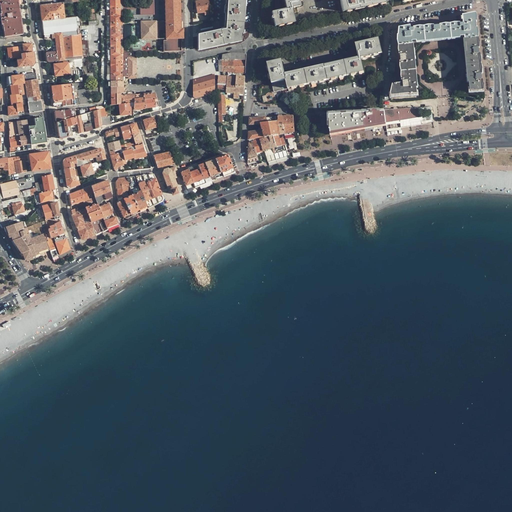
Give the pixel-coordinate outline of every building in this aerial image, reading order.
[(0,0),(0,1),(3,1),(3,3),(1,3),(1,4),(0,4),(2,15),(1,15),(2,25),(3,25),(5,37),(22,34),(17,0),(0,0)] [(140,1),(140,6),(140,9),(141,15),(154,14),(154,0),(140,1)] [(181,38),(183,38),(182,30),(182,29),(180,29),(179,0),(165,0),(166,21),(166,29),(166,40),(163,40),(164,52),(181,51),(181,38)] [(197,13),(204,12),(210,12),(208,0),(204,0),(195,1),(197,13)] [(225,0),(225,14),(226,14),(225,29),(220,30),(220,31),(199,36),(199,47),(202,49),(237,41),(241,36),(243,0),(225,0)] [(283,0),(285,8),(271,12),(274,27),(299,21),(297,12),(292,13),(291,8),(300,6),(298,0),(339,0),(340,2),(336,3),(338,12),(384,2),(384,0),(283,0)] [(61,3),(59,3),(57,4),(57,6),(52,6),(52,4),(50,4),(40,5),(42,20),(49,20),(63,18),(64,18),(63,3),(61,3)] [(88,17),(79,18),(79,22),(96,21),(96,14),(94,14),(94,9),(89,9),(90,14),(88,14),(88,17)] [(410,25),(398,28),(398,36),(403,83),(392,84),(391,93),(391,96),(417,93),(417,88),(418,88),(414,44),(412,44),(412,42),(416,41),(416,42),(461,38),(461,37),(464,37),(465,39),(463,39),(468,83),(469,83),(470,91),(483,89),(475,13),(462,15),(463,23),(411,28),(410,25)] [(46,53),(47,62),(82,59),(81,57),(79,22),(79,18),(79,16),(64,18),(63,18),(49,20),(42,20),(44,40),(52,39),(52,41),(56,40),(57,51),(46,53)] [(96,30),(96,21),(79,22),(81,57),(88,57),(87,34),(95,34),(96,30)] [(159,30),(166,29),(166,21),(141,22),(141,40),(156,40),(156,39),(159,39),(159,30)] [(282,60),(267,63),(274,92),(364,71),(361,58),(382,53),(378,38),(355,44),(358,58),(285,74),(282,60)] [(30,53),(33,52),(32,43),(23,45),(24,53),(30,53)] [(21,57),(21,54),(20,50),(18,50),(17,47),(7,48),(7,49),(6,49),(7,52),(8,52),(9,59),(17,58),(17,60),(22,60),(21,57)] [(24,53),(21,54),(21,57),(22,60),(17,60),(18,67),(32,66),(34,63),(33,52),(30,53),(24,53)] [(246,67),(246,54),(231,53),(222,55),(222,59),(222,65),(246,67)] [(136,57),(133,57),(123,58),(123,61),(123,68),(123,74),(123,77),(128,77),(128,79),(136,78),(136,57)] [(219,71),(245,73),(246,67),(222,65),(222,59),(220,59),(220,60),(218,60),(219,71)] [(54,65),(55,76),(70,74),(68,61),(61,62),(61,64),(54,65)] [(25,81),(27,98),(33,97),(34,101),(40,100),(36,73),(24,75),(24,81),(25,81)] [(215,74),(193,81),(193,88),(193,96),(194,97),(196,98),(197,98),(211,94),(215,93),(215,74)] [(23,75),(7,77),(7,86),(11,86),(12,95),(10,95),(12,107),(8,107),(8,116),(18,115),(17,112),(24,111),(21,95),(24,95),(23,84),(24,83),(23,75)] [(218,89),(226,90),(227,85),(235,86),(236,77),(218,76),(218,80),(218,89)] [(244,94),(245,76),(236,76),(236,77),(235,86),(227,85),(226,90),(226,93),(234,94),(234,98),(238,99),(239,94),(244,94)] [(76,86),(84,85),(83,83),(52,86),(54,105),(57,107),(85,104),(84,90),(77,92),(76,86)] [(113,94),(111,94),(111,105),(119,104),(121,104),(121,98),(121,95),(121,94),(113,94)] [(135,94),(123,95),(121,95),(121,98),(121,104),(134,103),(134,98),(134,97),(135,94)] [(136,98),(134,98),(134,103),(134,105),(134,110),(146,108),(145,99),(144,94),(140,94),(140,99),(136,99),(136,98)] [(155,107),(154,99),(154,98),(145,99),(146,108),(155,107)] [(34,101),(28,102),(28,104),(29,113),(43,111),(41,100),(40,100),(34,101)] [(134,105),(134,103),(121,104),(119,104),(120,115),(132,114),(131,107),(129,107),(129,105),(134,105)] [(104,113),(103,106),(100,106),(96,107),(97,110),(100,109),(101,117),(106,117),(106,114),(104,114),(104,113)] [(79,111),(80,115),(86,113),(88,113),(92,112),(94,111),(95,111),(94,107),(79,111)] [(419,117),(419,108),(398,109),(384,110),(386,123),(419,117)] [(73,109),(55,111),(56,114),(57,122),(65,120),(66,120),(74,117),(73,109)] [(95,123),(96,129),(102,127),(102,126),(101,117),(100,109),(97,110),(95,111),(94,111),(95,123)] [(384,110),(329,114),(329,129),(330,130),(330,133),(386,123),(384,110)] [(111,124),(115,123),(114,116),(113,116),(113,112),(104,113),(104,114),(106,114),(106,117),(110,117),(111,124)] [(89,120),(88,113),(86,113),(80,115),(76,116),(77,124),(78,130),(79,134),(83,132),(81,121),(81,119),(82,119),(83,121),(89,120)] [(77,124),(76,116),(74,117),(66,120),(69,137),(69,136),(73,135),(72,132),(71,126),(77,124)] [(282,117),(283,121),(283,123),(287,122),(289,133),(295,132),(293,116),(282,117)] [(46,138),(43,117),(37,118),(27,120),(30,135),(30,141),(31,145),(42,143),(46,138)] [(110,117),(106,117),(101,117),(102,126),(106,126),(111,125),(111,124),(110,117)] [(157,127),(154,117),(147,119),(143,120),(146,130),(157,127)] [(259,131),(249,133),(249,140),(265,137),(273,136),(278,135),(276,122),(266,123),(266,121),(265,118),(250,119),(250,124),(257,124),(260,124),(262,131),(259,131)] [(9,138),(30,135),(27,120),(24,120),(9,122),(9,138)] [(62,139),(69,137),(66,120),(65,120),(57,122),(58,131),(59,137),(60,138),(62,139)] [(284,134),(283,123),(283,121),(278,121),(276,122),(278,135),(279,135),(280,135),(282,134),(284,134)] [(84,124),(86,132),(93,130),(91,123),(90,123),(84,124)] [(133,135),(139,133),(136,125),(136,123),(129,125),(132,135),(133,135)] [(131,135),(132,138),(133,137),(133,135),(132,135),(129,125),(127,126),(120,128),(122,135),(123,140),(128,138),(128,135),(131,135)] [(122,135),(120,128),(115,129),(107,132),(106,132),(106,134),(106,137),(115,134),(116,137),(122,135)] [(143,142),(139,133),(133,135),(133,137),(135,144),(143,142)] [(21,142),(22,142),(30,141),(30,135),(9,138),(11,147),(15,147),(21,146),(21,142)] [(283,151),(282,146),(280,139),(279,135),(278,135),(273,136),(278,153),(283,151)] [(274,154),(278,153),(273,136),(265,137),(265,138),(260,139),(263,151),(272,149),(273,151),(274,154)] [(260,139),(249,143),(249,147),(254,145),(257,153),(263,151),(260,139)] [(119,140),(108,143),(110,152),(120,150),(121,149),(119,140)] [(22,142),(23,151),(32,150),(31,145),(30,141),(22,142)] [(143,144),(136,146),(134,146),(131,147),(134,158),(135,159),(145,157),(143,144)] [(249,163),(258,160),(257,153),(254,145),(249,147),(248,159),(249,163)] [(125,160),(134,158),(131,147),(126,148),(122,149),(121,149),(120,150),(123,162),(123,163),(125,162),(125,160)] [(100,148),(90,151),(92,158),(96,157),(97,161),(105,159),(103,149),(101,148),(100,148)] [(119,167),(124,165),(123,163),(123,162),(120,150),(110,152),(114,170),(118,170),(117,167),(119,167)] [(92,158),(90,151),(87,152),(75,156),(76,163),(77,167),(80,166),(83,165),(82,161),(87,160),(92,158)] [(265,154),(268,161),(276,159),(274,154),(273,151),(265,154)] [(8,158),(8,170),(9,175),(51,168),(48,152),(8,158)] [(172,152),(153,156),(157,168),(176,163),(172,152)] [(227,155),(221,157),(218,158),(215,159),(220,173),(222,172),(224,176),(234,172),(227,155)] [(76,163),(75,156),(69,158),(65,159),(63,162),(64,170),(67,169),(73,168),(74,167),(74,164),(76,163)] [(4,170),(8,170),(8,158),(0,159),(0,170),(0,167),(3,167),(4,170)] [(220,173),(215,159),(204,163),(211,181),(216,179),(215,175),(220,173)] [(91,163),(89,164),(83,165),(80,166),(83,177),(94,174),(91,163)] [(204,163),(198,166),(205,183),(211,181),(204,163)] [(171,191),(173,194),(177,193),(176,189),(178,188),(174,179),(177,178),(175,173),(178,172),(175,166),(169,169),(168,168),(164,170),(162,173),(160,174),(163,183),(165,182),(169,192),(171,191)] [(188,170),(193,183),(195,187),(199,185),(205,183),(198,166),(192,168),(188,170)] [(78,177),(77,169),(74,170),(74,169),(73,170),(73,168),(67,169),(64,170),(66,179),(75,177),(77,177),(78,177)] [(193,183),(188,170),(180,173),(186,186),(193,183)] [(154,174),(142,175),(144,179),(144,180),(145,183),(147,188),(150,196),(154,205),(162,201),(163,198),(154,174)] [(40,185),(39,185),(41,193),(53,190),(54,190),(52,175),(42,176),(42,178),(43,184),(40,185)] [(135,176),(138,184),(141,190),(141,191),(148,208),(153,205),(154,205),(150,196),(147,188),(145,183),(144,180),(144,179),(142,175),(135,176)] [(134,176),(126,177),(129,186),(132,186),(137,185),(134,176)] [(70,188),(80,184),(78,180),(76,180),(75,177),(66,179),(66,180),(67,186),(70,188)] [(125,192),(130,190),(129,186),(126,177),(119,178),(116,182),(117,189),(122,189),(123,193),(125,192)] [(24,178),(8,182),(0,184),(0,185),(3,196),(3,198),(19,195),(19,193),(17,183),(25,181),(24,178)] [(110,187),(108,180),(91,187),(95,197),(95,198),(96,197),(103,194),(111,191),(110,187)] [(81,190),(85,201),(93,198),(95,198),(95,197),(91,187),(81,190)] [(76,201),(77,203),(85,201),(81,190),(78,191),(73,193),(76,201)] [(96,200),(98,204),(99,207),(105,205),(104,203),(102,203),(101,201),(104,200),(104,202),(111,200),(110,198),(112,198),(111,191),(103,194),(96,197),(95,198),(96,200)] [(145,210),(148,208),(141,191),(135,193),(132,195),(135,203),(140,212),(145,210)] [(37,194),(34,194),(36,204),(41,203),(54,199),(53,195),(46,196),(45,194),(39,195),(39,193),(37,194)] [(128,197),(123,199),(132,216),(135,214),(140,212),(135,203),(132,195),(128,197)] [(20,198),(2,202),(3,208),(8,206),(10,214),(14,213),(14,214),(24,212),(20,198)] [(127,219),(132,216),(123,199),(117,202),(117,203),(117,204),(124,218),(127,219)] [(55,219),(59,218),(57,202),(50,204),(53,213),(54,217),(55,219)] [(110,203),(105,205),(99,207),(101,212),(107,228),(110,227),(118,224),(115,217),(114,217),(113,214),(115,213),(112,206),(111,206),(110,203)] [(53,213),(50,204),(46,205),(39,207),(37,209),(39,218),(44,216),(45,219),(54,217),(53,213)] [(98,204),(86,209),(96,235),(100,233),(101,233),(96,220),(98,220),(103,232),(108,230),(107,228),(101,212),(99,207),(98,204)] [(85,239),(96,235),(86,209),(85,208),(79,211),(78,208),(71,210),(72,214),(71,214),(80,237),(84,236),(85,239)] [(41,228),(47,226),(45,219),(44,216),(39,218),(37,209),(28,219),(20,222),(9,226),(3,228),(5,231),(5,232),(7,231),(8,234),(10,234),(13,241),(21,254),(22,253),(25,260),(36,256),(35,255),(49,250),(41,228)] [(8,216),(6,217),(3,218),(0,219),(0,224),(3,228),(9,226),(20,222),(18,215),(15,216),(8,218),(8,216)] [(60,222),(54,224),(54,225),(59,237),(64,252),(70,249),(60,222)] [(58,250),(60,255),(62,253),(64,252),(59,237),(54,225),(54,224),(47,227),(48,229),(49,233),(51,238),(53,237),(58,250)] [(47,242),(53,258),(56,257),(58,256),(56,252),(56,250),(51,238),(49,233),(46,234),(48,241),(47,242)]
